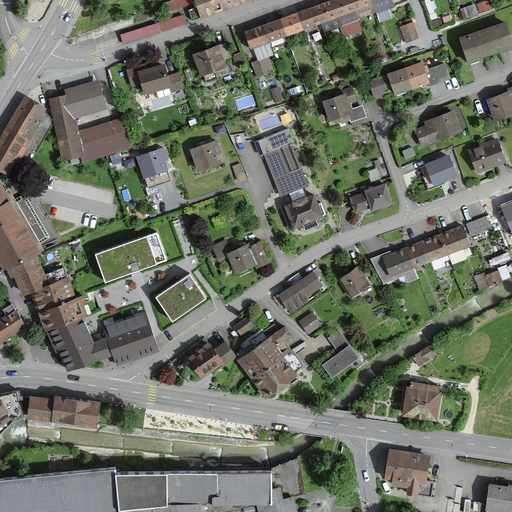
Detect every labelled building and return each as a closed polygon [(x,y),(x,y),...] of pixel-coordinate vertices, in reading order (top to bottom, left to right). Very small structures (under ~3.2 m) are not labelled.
[(178,0),(181,6),(196,1),(198,7),(188,11),(191,21),(247,0),(178,0)] [(356,18),(357,18),(350,0),(334,0),(331,1),(340,26),(357,19),(356,18)] [(350,0),(357,18),(374,12),(369,0),(350,0)] [(390,0),(369,0),(374,12),(375,13),(392,6),(390,0)] [(323,32),(340,26),(331,1),(314,8),(319,23),(323,32)] [(466,16),(476,13),(473,6),(464,9),(466,16)] [(302,29),(319,23),(314,8),(297,14),(302,29)] [(132,40),(186,24),(182,14),(120,36),(122,43),(132,40)] [(285,35),(302,29),(297,14),(279,20),(285,35)] [(433,28),(440,25),(438,19),(431,22),(433,28)] [(268,41),(285,35),(279,20),(262,26),(268,41)] [(405,43),(417,38),(412,23),(400,27),(405,43)] [(467,60),(511,45),(505,24),(460,39),(467,60)] [(250,48),(268,41),(262,26),(244,33),(250,48)] [(229,57),(224,43),(194,54),(202,75),(205,83),(217,79),(214,70),(223,67),(221,60),(229,57)] [(378,60),(385,57),(382,51),(375,53),(378,60)] [(272,70),(267,57),(250,63),(256,77),(262,75),(262,74),(272,70)] [(411,88),(427,82),(424,72),(427,71),(426,66),(422,67),(421,63),(404,69),(411,88)] [(183,88),(177,73),(166,77),(163,66),(146,71),(145,66),(127,71),(129,81),(140,78),(144,93),(171,85),(174,91),(183,88)] [(394,94),(411,88),(404,69),(388,75),(394,94)] [(373,95),(381,93),(376,79),(369,82),(373,95)] [(48,99),(53,122),(53,123),(61,160),(80,156),(82,163),(132,147),(122,119),(76,134),(72,115),(103,106),(96,83),(66,92),(67,95),(48,99)] [(350,122),(365,117),(361,107),(360,107),(348,111),(345,101),(354,98),(351,88),(334,94),(335,98),(323,102),(330,120),(327,120),(326,118),(325,118),(329,129),(342,124),(342,122),(349,119),(350,122)] [(511,88),(506,91),(507,93),(488,101),(495,119),(511,112),(511,88)] [(274,101),(281,98),(278,90),(271,93),(272,94),(268,96),(270,102),(274,100),(274,101)] [(53,124),(53,123),(53,122),(42,109),(24,99),(0,139),(0,169),(5,172),(12,159),(17,162),(15,165),(25,171),(29,163),(19,157),(26,147),(36,152),(53,124)] [(459,130),(452,112),(432,120),(433,124),(416,131),(422,145),(459,130)] [(287,129),(257,141),(263,155),(265,154),(278,186),(283,184),(284,188),(283,188),(285,194),(290,192),(294,201),(292,202),(292,204),(282,208),(290,228),(302,223),(305,229),(316,225),(314,218),(324,214),(320,203),(316,205),(312,196),(305,199),(305,197),(304,197),(300,188),(307,186),(302,175),(301,176),(288,145),(293,143),(287,129)] [(476,172),(504,161),(496,140),(479,147),(480,147),(468,152),(476,172)] [(198,170),(219,163),(216,153),(219,152),(216,141),(191,150),(198,170)] [(148,188),(169,180),(163,160),(166,159),(162,148),(137,157),(148,188)] [(455,175),(448,156),(416,170),(420,179),(422,178),(428,190),(445,183),(443,180),(455,175)] [(244,178),(239,164),(232,166),(237,181),(244,178)] [(350,199),(351,201),(355,212),(370,206),(371,209),(390,203),(384,185),(365,191),(366,193),(350,199)] [(9,202),(0,187),(0,260),(4,268),(7,267),(33,256),(38,253),(34,246),(49,238),(23,194),(9,202)] [(485,216),(478,219),(483,231),(490,228),(485,216)] [(478,219),(472,222),(476,233),(483,231),(478,219)] [(471,236),(476,233),(472,222),(465,224),(470,236),(471,236)] [(469,244),(462,227),(439,236),(446,253),(469,244)] [(158,229),(93,251),(103,280),(168,258),(158,229)] [(448,259),(446,253),(439,236),(422,242),(429,260),(433,270),(442,266),(442,262),(448,259)] [(412,266),(429,260),(422,242),(405,249),(412,266)] [(266,261),(257,243),(248,248),(247,245),(230,253),(227,246),(215,252),(218,259),(228,254),(236,271),(254,263),(256,266),(266,261)] [(47,263),(60,258),(57,253),(56,249),(43,254),(47,263)] [(66,249),(57,253),(60,258),(61,260),(69,257),(66,249)] [(390,275),(412,266),(405,249),(383,257),(390,275)] [(33,257),(33,256),(7,267),(11,276),(15,274),(24,294),(32,290),(45,285),(39,272),(42,271),(36,256),(33,257)] [(365,269),(358,257),(352,261),(356,268),(359,273),(365,269)] [(47,284),(45,285),(32,290),(39,311),(73,299),(63,268),(44,275),(48,284),(47,284)] [(367,285),(359,273),(356,268),(349,272),(348,270),(345,272),(346,274),(339,279),(350,296),(351,295),(354,296),(359,293),(359,290),(367,285)] [(488,286),(501,281),(497,271),(484,276),(488,286)] [(207,295),(190,273),(157,297),(173,320),(207,295)] [(323,289),(312,273),(279,296),(290,312),(323,289)] [(75,298),(73,299),(39,311),(46,330),(81,317),(84,315),(80,305),(84,303),(82,296),(77,298),(77,297),(75,298)] [(21,325),(22,324),(22,322),(11,304),(2,309),(5,316),(0,319),(0,341),(19,328),(18,327),(21,325)] [(115,364),(157,349),(144,313),(104,327),(107,337),(106,337),(112,354),(115,364)] [(311,313),(299,322),(307,333),(319,325),(311,313)] [(92,343),(81,317),(46,330),(51,341),(54,340),(67,370),(72,368),(95,360),(87,345),(92,343)] [(252,326),(246,318),(234,326),(241,336),(247,332),(246,330),(252,326)] [(253,348),(238,358),(239,359),(252,377),(281,356),(274,346),(290,335),(283,326),(277,331),(273,324),(262,331),(261,329),(254,334),(260,343),(253,348)] [(336,348),(345,342),(337,332),(329,338),(336,348)] [(260,343),(254,334),(239,345),(242,349),(234,355),(235,356),(234,356),(236,360),(238,359),(239,359),(238,358),(253,348),(260,343)] [(92,343),(87,345),(95,360),(112,354),(106,337),(92,343)] [(234,356),(235,356),(234,355),(225,342),(213,351),(209,345),(178,367),(188,380),(193,381),(211,368),(213,371),(234,356)] [(424,355),(435,348),(432,344),(413,356),(418,365),(427,359),(424,355)] [(356,357),(348,346),(323,365),(331,376),(356,357)] [(302,366),(294,355),(285,362),(281,356),(252,377),(265,395),(294,374),(293,372),(302,366)] [(409,388),(407,387),(403,414),(434,419),(438,392),(437,392),(438,386),(410,382),(409,388)] [(15,415),(23,414),(18,389),(0,392),(0,421),(8,417),(15,415)] [(28,414),(97,423),(100,401),(54,396),(54,399),(30,396),(28,414)] [(388,451),(384,475),(392,477),(391,484),(408,487),(407,494),(415,495),(415,494),(430,497),(433,482),(425,481),(430,458),(388,451)] [(294,511),(291,497),(305,494),(297,457),(270,467),(270,470),(130,472),(115,473),(114,468),(0,478),(0,511),(294,511)] [(486,507),(511,510),(511,485),(507,485),(507,488),(489,485),(486,507)]
